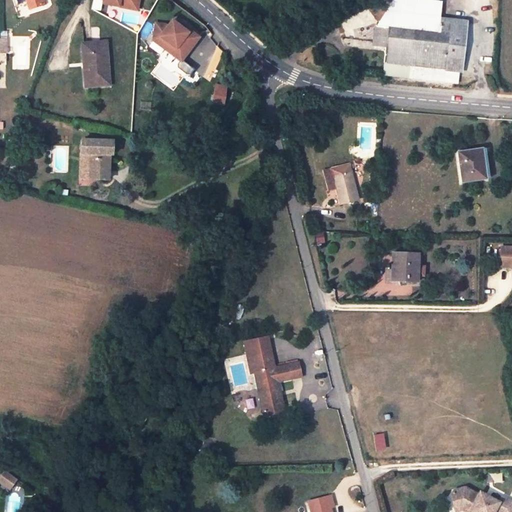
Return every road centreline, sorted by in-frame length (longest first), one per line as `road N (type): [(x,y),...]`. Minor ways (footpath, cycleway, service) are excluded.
road 1 (residential): [(276,68),(268,97),(277,146),(373,511)]
road 2 (unclassified): [(276,68),(312,83),(511,101)]
road 3 (unknown): [(277,146),(133,205)]
